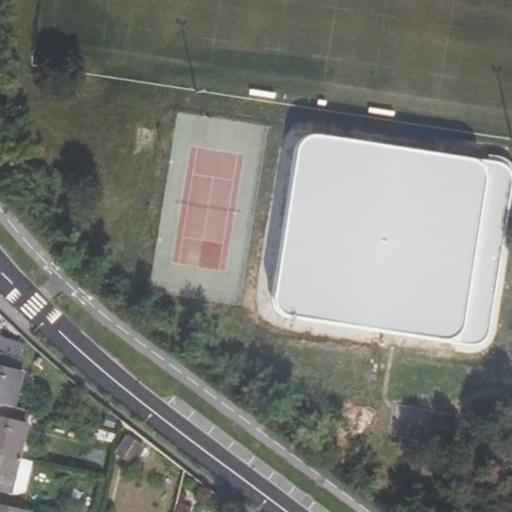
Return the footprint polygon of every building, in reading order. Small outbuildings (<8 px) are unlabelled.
[(138,130),(137,138),(158,143),(159,135),(138,130)] [(297,145),(274,300),(278,308),(284,314),(289,316),(473,343),(479,342),(484,339),(489,332),(511,179),(511,174),(508,168),(505,164),(500,162),(318,133),(311,134),(305,137),(300,140),(297,145)] [(158,143),(137,138),(134,154),(155,158),(158,143)] [(0,511),(25,511),(26,511),(0,504),(0,492),(8,494),(17,458),(29,410),(13,406),(21,371),(7,367),(9,354),(0,351),(0,511)] [(31,462),(17,458),(8,494),(23,498),(31,462)]
